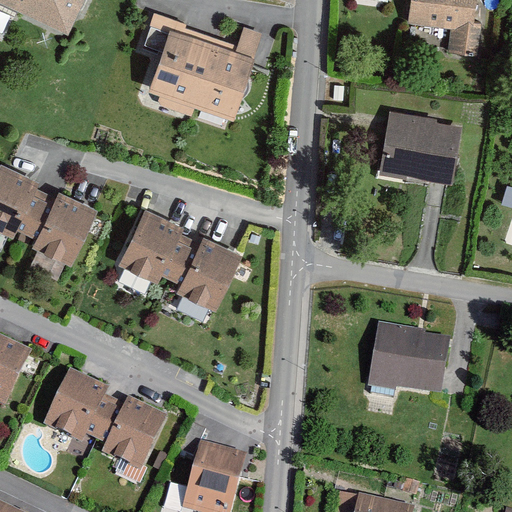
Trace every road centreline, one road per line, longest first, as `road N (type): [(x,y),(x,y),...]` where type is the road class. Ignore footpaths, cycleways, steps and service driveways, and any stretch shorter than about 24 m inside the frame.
road 1 (residential): [(279,434),(0,307)]
road 2 (residential): [(296,223),(27,140)]
road 3 (residential): [(309,0),(296,223)]
road 4 (residential): [(293,261),(511,297)]
road 5 (residential): [(293,261),(279,434)]
